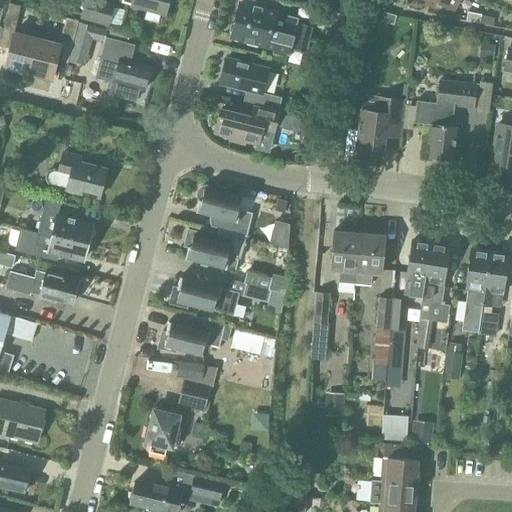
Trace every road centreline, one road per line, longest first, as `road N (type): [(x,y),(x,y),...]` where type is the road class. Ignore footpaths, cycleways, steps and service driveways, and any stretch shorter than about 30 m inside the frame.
road 1 (residential): [(80,511),(173,146)]
road 2 (residential): [(511,208),(266,178),(173,146)]
road 3 (residential): [(173,146),(209,0)]
